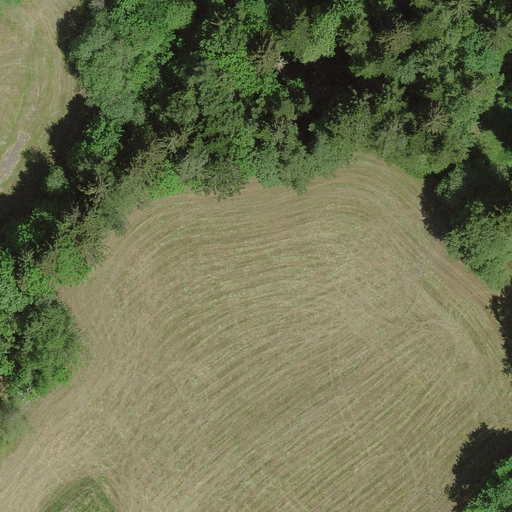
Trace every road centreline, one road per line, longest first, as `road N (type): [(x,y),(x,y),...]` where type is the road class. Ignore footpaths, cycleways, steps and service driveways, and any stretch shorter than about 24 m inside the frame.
road 1 (track): [(511,58),(391,83),(322,86),(271,70),(193,0)]
road 2 (track): [(0,174),(30,118),(41,70),(33,28),(0,0)]
